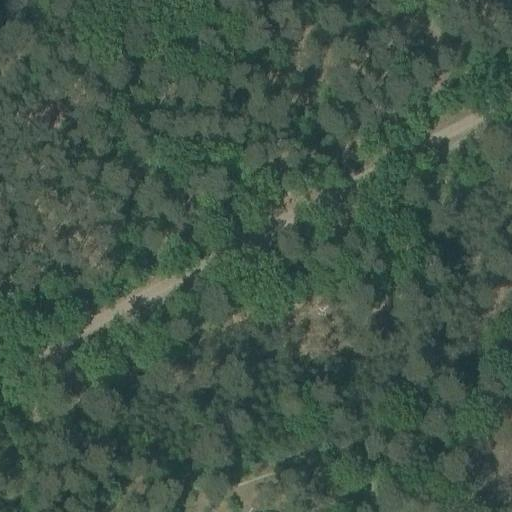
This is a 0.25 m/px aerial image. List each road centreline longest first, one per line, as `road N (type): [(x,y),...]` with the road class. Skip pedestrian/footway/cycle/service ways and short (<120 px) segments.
road 1 (track): [(511,97),(0,375)]
road 2 (track): [(202,0),(189,232),(203,280)]
